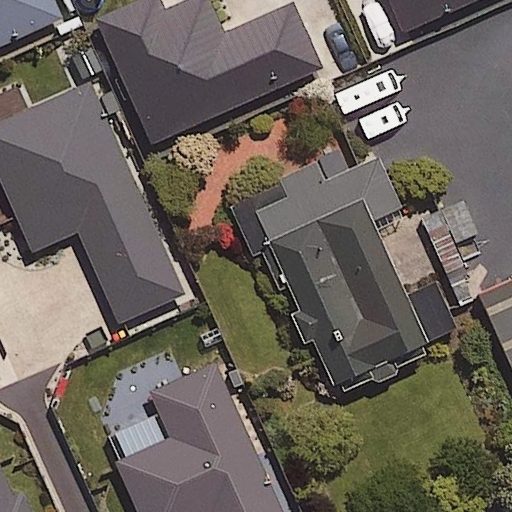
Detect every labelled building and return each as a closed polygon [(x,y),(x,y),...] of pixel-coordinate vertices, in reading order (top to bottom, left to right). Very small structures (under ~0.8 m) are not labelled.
[(0,0),(0,39),(64,11),(58,0),(0,0)] [(285,0),(221,28),(208,0),(176,0),(164,6),(161,0),(122,0),(93,13),(148,138),(318,63),(290,0),(285,0)] [(457,0),(390,0),(401,25),(457,0)] [(181,289),(88,79),(0,118),(0,178),(30,247),(76,226),(117,318),(181,289)] [(376,151),(328,173),(319,153),(229,194),(251,242),(264,236),(334,388),(433,342),(429,335),(454,323),(432,276),(404,289),(371,218),(401,204),(376,151)] [(470,184),(437,202),(452,227),(484,209),(470,184)] [(511,262),(476,277),(511,360),(511,262)] [(280,511),(213,358),(147,388),(168,435),(116,458),(140,511),(280,511)] [(13,497),(0,469),(0,511),(31,511),(23,493),(13,497)]
